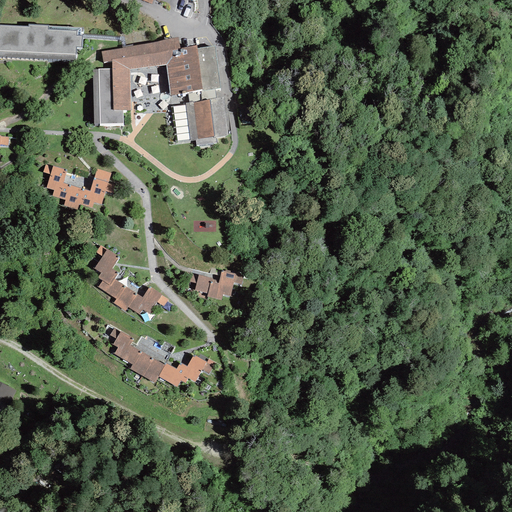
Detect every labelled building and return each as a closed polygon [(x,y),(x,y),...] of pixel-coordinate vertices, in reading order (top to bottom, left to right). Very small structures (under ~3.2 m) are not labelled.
[(76,35),(0,29),(0,60),(75,66),(76,52),(81,52),(82,43),(76,43),(76,35)] [(103,72),(93,73),(93,129),(123,128),(122,115),(131,115),(129,75),(166,70),(170,101),(188,98),(189,106),(185,107),(190,143),(196,142),(197,147),(215,144),(215,140),(226,138),(222,103),(215,104),(214,93),(220,92),(215,50),(180,55),(179,43),(100,54),(103,72)] [(44,172),(51,174),(53,165),(47,163),(44,172)] [(65,174),(53,170),(46,191),(55,194),(54,198),(66,202),(64,208),(76,211),(78,205),(91,209),(93,204),(101,207),(107,187),(94,183),(90,196),(61,187),(65,174)] [(119,261),(106,253),(91,276),(103,284),(99,289),(117,301),(114,305),(125,312),(128,308),(139,315),(143,310),(149,315),(160,299),(151,293),(144,302),(113,282),(117,276),(111,272),(119,261)] [(211,281),(198,278),(195,292),(209,296),(208,299),(220,302),(221,296),(231,298),(236,277),(224,274),(221,286),(211,284),(211,281)] [(206,365),(194,359),(187,370),(180,366),(176,373),(166,367),(165,369),(128,349),(132,341),(121,335),(115,347),(120,350),(117,355),(134,365),(131,371),(153,384),(157,377),(176,388),(179,382),(185,385),(187,381),(195,385),(206,365)] [(0,383),(0,401),(7,405),(14,391),(0,383)] [(69,471),(57,463),(53,470),(65,477),(69,471)]
